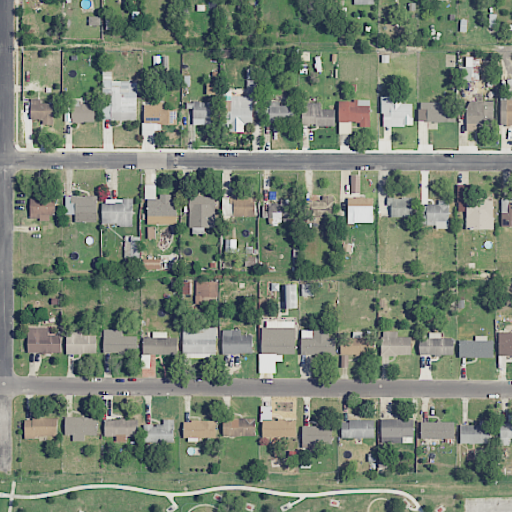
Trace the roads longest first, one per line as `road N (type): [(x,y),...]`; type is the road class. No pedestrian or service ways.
road 1 (residential): [(511,389),(0,385)]
road 2 (residential): [(511,161),(0,160)]
road 3 (residential): [(4,472),(6,0)]
